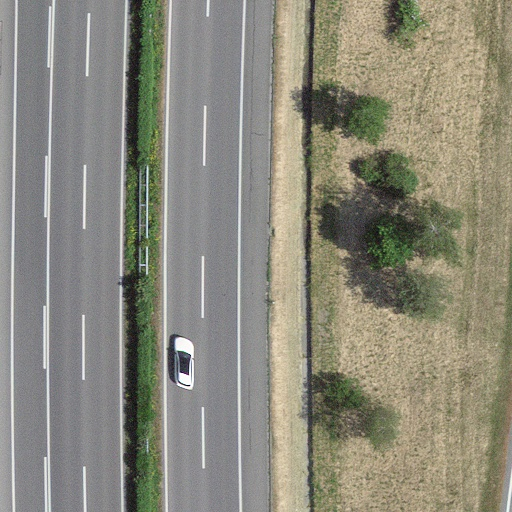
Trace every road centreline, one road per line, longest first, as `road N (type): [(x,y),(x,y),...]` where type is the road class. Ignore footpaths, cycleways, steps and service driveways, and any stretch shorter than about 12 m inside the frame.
road 1 (motorway): [(204,511),(208,0)]
road 2 (motorway): [(89,0),(85,511)]
